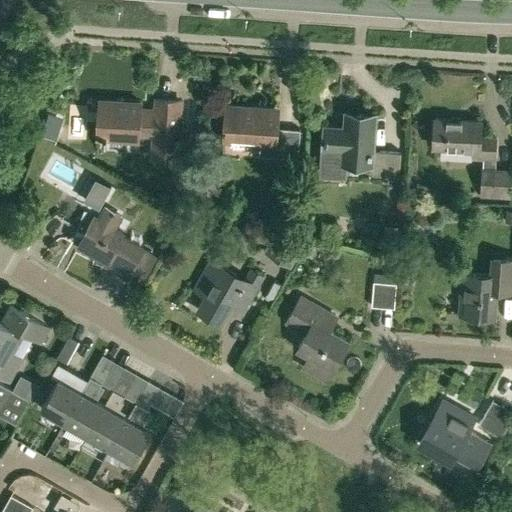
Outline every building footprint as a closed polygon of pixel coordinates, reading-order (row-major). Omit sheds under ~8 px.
[(176,155),(180,100),(156,98),(156,107),(139,106),(140,102),(101,99),(98,135),(138,138),(138,131),(155,132),(153,153),(176,155)] [(299,157),(301,128),(278,127),(280,107),(226,104),(223,139),(260,141),(259,154),(299,157)] [(346,176),(347,160),(370,162),(370,172),(400,174),(402,150),(372,148),(374,114),(346,112),(345,126),(325,125),(324,146),(321,146),(319,173),(346,176)] [(511,197),(511,194),(511,169),(494,168),(495,159),(496,159),(497,137),(482,136),(483,120),(435,117),(434,146),(475,148),(474,158),(484,158),(482,195),(511,197)] [(191,168),(177,167),(176,179),(191,180),(191,168)] [(98,176),(86,198),(100,205),(112,184),(98,176)] [(144,246),(145,245),(123,233),(124,231),(117,227),(124,214),(115,209),(104,203),(96,217),(84,210),(74,238),(108,258),(106,261),(128,273),(142,282),(158,255),(144,246)] [(292,266),(306,241),(270,231),(264,241),(268,244),(264,251),(292,266)] [(511,258),(506,258),(490,257),(489,275),(464,273),(461,313),(494,315),(496,289),(511,290),(511,258)] [(243,310),(264,275),(251,267),(245,278),(211,258),(198,279),(210,285),(198,306),(222,320),(232,303),(243,310)] [(395,309),(398,283),(375,281),(373,306),(395,309)] [(327,381),(335,367),(334,366),(349,340),(329,328),(336,315),(301,296),(287,321),(306,331),(298,346),(308,351),(301,366),(327,381)] [(40,343),(50,327),(10,304),(1,320),(0,319),(0,376),(10,382),(24,358),(12,350),(22,333),(40,343)] [(81,340),(69,334),(57,356),(68,362),(81,340)] [(114,359),(103,353),(90,375),(102,382),(114,359)] [(137,373),(126,366),(113,388),(125,395),(137,373)] [(41,407),(64,421),(81,391),(58,378),(41,407)] [(32,398),(41,383),(34,379),(25,394),(32,398)] [(160,386),(148,379),(136,401),(147,407),(160,386)] [(0,407),(11,388),(0,381),(0,407)] [(87,434),(110,446),(127,417),(118,412),(124,401),(122,399),(125,395),(113,388),(104,404),(87,434)] [(64,421),(87,434),(104,404),(81,391),(64,421)] [(450,457),(474,415),(444,398),(420,440),(450,457)] [(503,434),(511,415),(511,409),(491,399),(480,423),(503,434)] [(133,460),(150,430),(127,417),(110,446),(133,460)] [(11,493),(4,505),(16,511),(29,511),(33,506),(11,493)] [(220,511),(198,499),(190,511),(220,511)]
